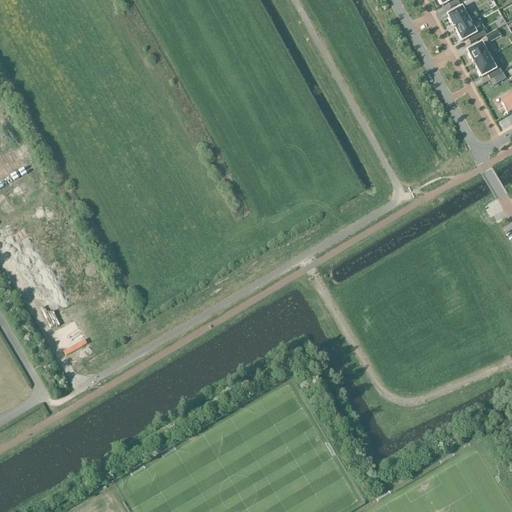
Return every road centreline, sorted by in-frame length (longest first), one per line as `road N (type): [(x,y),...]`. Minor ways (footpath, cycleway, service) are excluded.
road 1 (residential): [(402,198),(79,391)]
road 2 (residential): [(402,198),(293,0)]
road 3 (residential): [(478,154),(393,0)]
road 4 (residential): [(0,256),(79,391)]
